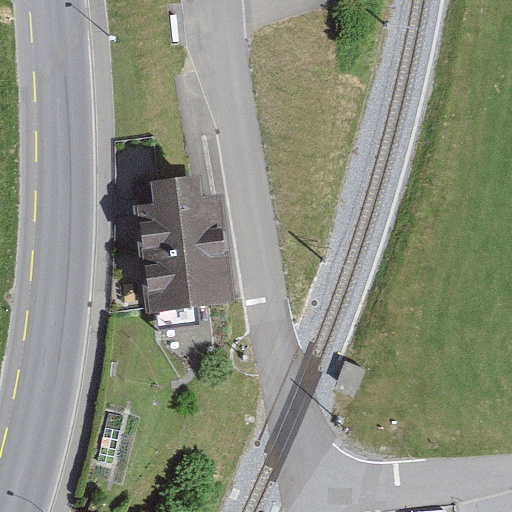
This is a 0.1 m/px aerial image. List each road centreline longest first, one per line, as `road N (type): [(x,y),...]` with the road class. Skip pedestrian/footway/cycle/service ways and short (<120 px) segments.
road 1 (secondary): [(53,0),(61,82),(53,349),(17,511)]
road 2 (unclassified): [(319,490),(290,422),(211,0)]
road 3 (unclassified): [(319,490),(511,473)]
